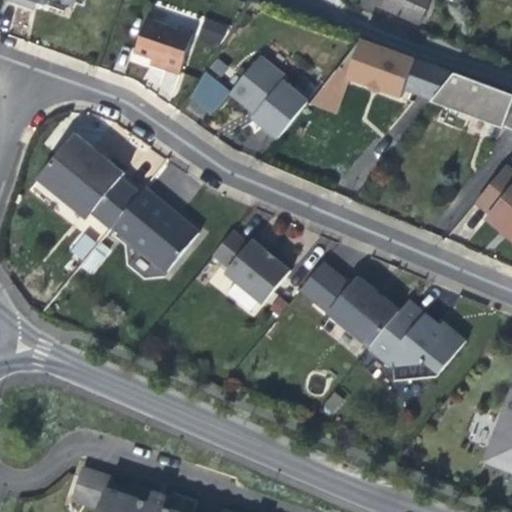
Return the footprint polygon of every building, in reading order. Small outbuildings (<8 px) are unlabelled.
[(419,26),(429,0),(363,0),(360,8),(372,13),(375,5),(419,26)] [(198,38),(223,43),(227,22),(203,17),(198,38)] [(193,35),(147,19),(135,54),(147,58),(152,60),(166,65),(164,70),(179,76),(193,35)] [(415,61),(361,41),(310,103),(334,114),(347,79),(386,93),(401,99),(415,61)] [(279,139),(308,103),(283,82),(286,79),(260,57),(231,94),(235,97),(237,94),(243,99),(241,102),(238,106),(257,121),(279,139)] [(166,65),(152,60),(150,66),(164,70),(166,65)] [(207,72),(185,101),(209,118),(231,90),(207,72)] [(511,95),(455,74),(432,103),(475,119),(504,129),(505,128),(511,130),(511,95)] [(136,200),(141,193),(123,178),(126,174),(108,160),(105,164),(91,152),(94,148),(76,133),(43,174),(92,214),(111,230),(113,227),(136,200)] [(108,160),(94,148),(91,152),(105,164),(108,160)] [(511,171),(506,166),(476,202),(491,214),(488,218),(499,227),(511,237),(511,171)] [(43,174),(39,180),(87,220),(92,214),(43,174)] [(178,216),(145,189),(141,193),(136,200),(113,227),(169,273),(200,234),(178,216)] [(250,245),(233,232),(230,236),(213,255),(230,269),(227,274),(265,304),(292,271),(268,251),(253,240),(250,245)] [(323,263),(321,266),(319,269),(301,290),(371,347),(400,312),(372,290),(358,278),(351,286),(323,263)] [(408,302),(400,312),(371,347),(369,349),(395,369),(395,384),(438,378),(465,343),(446,331),(449,327),(437,319),(409,301),(408,302)] [(511,395),(486,462),(511,471),(511,395)] [(236,511),(224,508),(222,511),(192,511),(197,499),(173,491),(166,495),(151,490),(149,495),(147,502),(131,497),(108,489),(111,482),(112,477),(80,466),(70,498),(97,507),(94,511),(236,511)] [(149,495),(111,482),(108,489),(131,497),(147,502),(149,495)]
